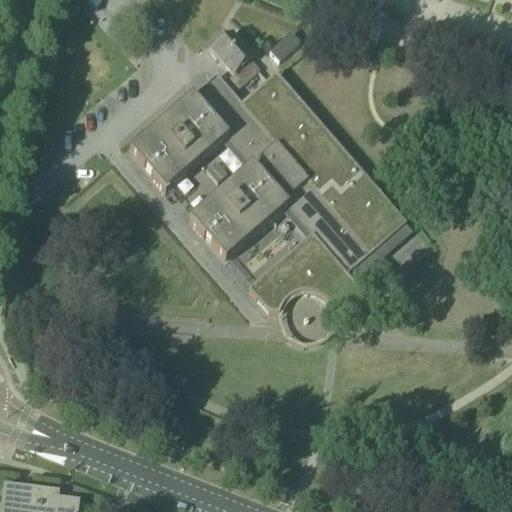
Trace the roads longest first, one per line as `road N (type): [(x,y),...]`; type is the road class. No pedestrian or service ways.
road 1 (tertiary): [(229,511),(52,438)]
road 2 (tertiary): [(0,130),(27,0)]
